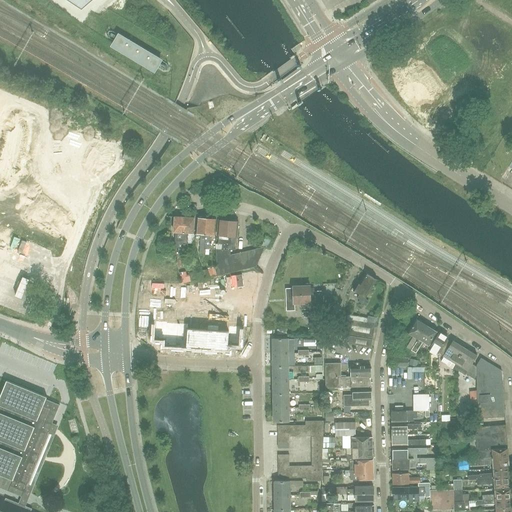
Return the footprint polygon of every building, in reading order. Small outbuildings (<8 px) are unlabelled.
[(67,0),(82,9),(92,1),(91,0),(67,0)] [(154,71),(160,61),(160,60),(119,35),(113,46),(154,71)] [(123,157),(131,160),(133,161),(136,154),(126,150),(123,157)] [(177,191),(183,184),(179,181),(173,188),(177,191)] [(63,240),(74,208),(39,208),(39,212),(43,212),(41,217),(36,217),(33,225),(33,229),(63,240)] [(182,253),(183,248),(184,217),(174,217),(173,232),(175,232),(174,247),(178,248),(178,253),(182,253)] [(194,218),(184,217),(183,248),(187,248),(188,233),(193,233),(194,218)] [(199,248),(200,248),(199,254),(206,254),(206,249),(204,249),(207,219),(197,218),(196,233),(200,234),(199,248)] [(216,219),(207,219),(204,249),(206,249),(206,254),(209,254),(209,249),(210,234),(215,235),(216,219)] [(221,245),(221,250),(216,250),(217,276),(231,273),(228,256),(226,255),(225,250),(228,220),(219,220),(217,235),(219,235),(218,245),(221,245)] [(228,256),(231,273),(256,267),(265,247),(230,255),(230,251),(235,250),(238,221),(228,220),(225,250),(226,255),(228,256)] [(376,279),(365,272),(360,281),(358,280),(353,290),(359,294),(357,298),(359,299),(358,301),(361,303),(376,279)] [(309,285),(300,286),(301,309),(312,309),(312,306),(323,305),(322,291),(309,291),(309,285)] [(301,309),(300,286),(292,286),(292,288),(285,289),(286,311),(294,310),(294,304),(301,303),(301,309)] [(320,311),(308,312),(309,334),(322,334),(320,311)] [(346,335),(372,341),(372,340),(376,321),(367,318),(348,315),(347,319),(349,319),(346,335)] [(411,351),(426,326),(416,320),(408,333),(413,337),(406,348),(411,351)] [(167,321),(156,321),(154,339),(165,340),(166,340),(167,322),(167,321)] [(176,346),(178,323),(167,322),(166,340),(165,340),(165,345),(176,346)] [(178,323),(176,346),(186,347),(188,329),(188,324),(178,323)] [(208,330),(207,348),(217,349),(219,331),(219,326),(208,325),(207,330),(208,330)] [(227,344),(228,344),(239,345),(240,326),(229,325),(228,331),(227,344)] [(436,332),(426,326),(411,351),(415,354),(423,343),(428,346),(436,332)] [(196,348),(198,329),(188,329),(186,347),(196,348)] [(198,329),(196,348),(207,348),(208,330),(207,330),(198,329)] [(219,331),(217,349),(228,350),(228,344),(227,344),(228,331),(219,331)] [(447,337),(439,333),(430,347),(431,348),(429,352),(435,355),(437,352),(438,352),(447,337)] [(372,341),(346,335),(345,335),(347,336),(346,341),(371,346),(372,341)] [(447,338),(447,337),(438,352),(451,360),(448,365),(452,368),(464,348),(452,341),(451,342),(446,339),(447,338)] [(273,353),(288,353),(288,339),(272,339),(273,353)] [(471,364),(476,356),(464,348),(452,368),(464,375),(465,374),(474,380),(476,376),(476,367),(471,364)] [(309,354),(309,352),(309,351),(298,351),(298,356),(309,356),(309,359),(322,359),(322,354),(309,354)] [(288,353),(273,353),(273,367),(288,366),(288,353)] [(396,367),(408,367),(408,358),(395,358),(396,367)] [(476,365),(476,367),(476,376),(476,419),(505,417),(501,371),(480,358),(476,365)] [(325,387),(371,386),(370,365),(350,366),(351,376),(341,376),(340,362),(325,362),(325,383),(325,387)] [(288,366),(273,367),(273,380),(289,380),(288,366)] [(423,376),(432,375),(432,368),(422,368),(423,376)] [(0,487),(22,497),(59,405),(46,399),(47,397),(6,380),(0,396),(0,487)] [(289,380),(273,380),(273,394),(289,394),(289,380)] [(344,395),(344,396),(344,407),(369,406),(369,399),(371,399),(371,389),(353,389),(353,395),(344,395)] [(289,394),(273,394),(273,408),(289,407),(289,394)] [(434,413),(433,394),(417,394),(417,413),(434,413)] [(289,407),(273,408),(273,421),(289,421),(289,407)] [(413,411),(392,412),(392,422),(407,422),(414,422),(413,417),(413,411)] [(312,442),(323,442),(323,421),(311,421),(312,436),(312,442)] [(355,423),(335,423),(336,436),(356,435),(355,423)] [(392,436),(407,435),(407,430),(421,430),(421,425),(392,426),(392,436)] [(508,458),(505,426),(475,428),(477,460),(492,459),(508,458)] [(407,435),(392,436),(393,446),(407,446),(407,445),(410,447),(426,447),(426,445),(431,445),(430,440),(426,440),(407,441),(407,435)] [(372,437),(352,437),(352,448),(372,447),(372,437)] [(356,460),(356,457),(372,457),(372,447),(352,448),(353,448),(353,454),(347,454),(347,460),(350,460),(356,460)] [(427,448),(407,449),(392,449),(393,460),(417,459),(417,455),(427,455),(427,448)] [(417,459),(393,460),(393,470),(410,470),(416,470),(416,464),(427,463),(427,471),(438,471),(437,458),(417,459)] [(492,459),(477,460),(468,460),(468,466),(493,465),(493,469),(493,470),(501,470),(501,467),(508,467),(508,458),(492,459)] [(350,470),(373,469),(372,459),(356,460),(350,460),(350,470)] [(322,460),(312,461),(312,466),(313,481),(322,481),(322,470),(322,461),(322,460)] [(501,470),(493,470),(493,475),(491,475),(491,474),(479,474),(480,475),(468,476),(468,481),(476,481),(509,478),(509,469),(508,467),(501,467),(501,470)] [(44,469),(43,481),(55,481),(55,469),(44,469)] [(350,479),(373,479),(373,469),(350,470),(345,470),(345,476),(350,476),(350,479)] [(393,484),(418,484),(420,484),(420,479),(408,479),(408,474),(393,474),(393,475),(392,475),(392,481),(393,481),(393,484)] [(494,488),(510,487),(509,478),(476,481),(477,484),(494,483),(494,488)] [(290,481),(275,482),(275,495),(290,495),(290,481)] [(429,483),(420,484),(418,484),(418,488),(393,489),(393,500),(409,500),(409,502),(419,501),(418,494),(425,494),(425,497),(429,497),(429,490),(429,483)] [(346,489),(347,495),(356,494),(356,500),(373,500),(373,486),(355,486),(355,489),(346,489)] [(511,498),(510,489),(494,490),(495,495),(482,496),(482,500),(511,498)] [(429,509),(454,509),(454,502),(454,490),(447,490),(429,490),(429,497),(429,509)] [(462,498),(462,491),(454,490),(454,502),(467,501),(467,498),(462,498)] [(290,495),(275,495),(275,509),(291,509),(290,495)] [(0,510),(0,511),(30,511),(32,509),(5,498),(0,511),(0,510)] [(482,500),(475,501),(475,506),(495,504),(496,511),(503,510),(503,508),(511,507),(511,498),(482,500)] [(469,502),(467,501),(454,502),(454,509),(454,511),(456,511),(470,511),(469,502)]
